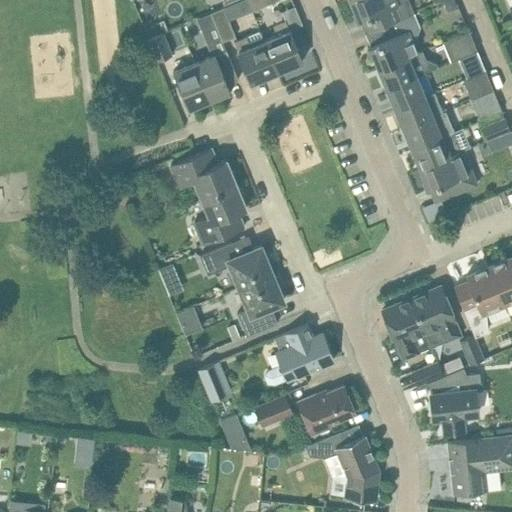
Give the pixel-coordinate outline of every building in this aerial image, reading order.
[(247,0),(252,10),(275,0),(247,0)] [(350,0),(354,10),(352,10),(357,21),(365,18),(370,30),(414,12),(408,0),(350,0)] [(210,12),(222,41),(235,35),(223,6),(210,12)] [(420,26),(414,12),(370,30),(375,43),(367,46),(372,57),(374,57),(378,67),(417,51),(412,38),(415,36),(420,26)] [(277,34),(264,39),(277,71),(302,60),(285,19),(273,24),(277,34)] [(277,71),(264,39),(259,29),(234,40),(251,82),(277,71)] [(469,30),(443,40),(451,60),(477,50),(469,30)] [(162,32),(148,38),(157,60),(172,54),(162,32)] [(215,53),(194,62),(210,99),(230,90),(227,83),(238,79),(226,49),(215,54),(215,53)] [(421,49),(417,51),(378,67),(386,87),(416,75),(437,66),(436,63),(424,58),(421,49)] [(210,99),(194,62),(173,71),(188,108),(210,99)] [(493,89),(485,69),(463,78),(471,99),(493,89)] [(425,94),(416,75),(386,87),(394,107),(425,94)] [(501,109),(493,89),(471,99),(479,119),(501,109)] [(443,110),(434,91),(425,94),(394,107),(403,127),(433,114),(443,110)] [(452,130),(444,110),(443,110),(433,114),(403,127),(411,147),(441,134),(452,130)] [(510,129),(504,116),(480,126),(486,140),(510,129)] [(452,130),(441,134),(411,147),(419,167),(450,154),(449,154),(460,149),(452,130)] [(195,180),(202,197),(235,183),(225,158),(216,162),(210,147),(171,163),(180,186),(195,180)] [(460,149),(449,154),(450,154),(419,167),(424,177),(422,178),(427,189),(435,186),(440,198),(477,183),(463,148),(460,149)] [(246,208),(235,183),(202,197),(209,214),(194,220),(204,243),(243,227),(237,212),(246,208)] [(230,264),(239,286),(272,272),(261,244),(237,254),(231,241),(200,254),(208,273),(230,264)] [(511,256),(511,255),(489,265),(505,303),(511,300),(511,256)] [(505,303),(489,265),(466,274),(469,279),(454,285),(474,333),(475,335),(487,330),(486,311),(505,303)] [(284,300),(272,272),(239,286),(248,307),(237,312),(246,335),(277,322),(271,305),(284,300)] [(455,318),(441,285),(411,297),(425,330),(431,345),(460,334),(454,318),(455,318)] [(425,330),(411,297),(382,309),(395,342),(396,342),(403,357),(417,351),(411,336),(425,330)] [(307,322),(295,327),(274,336),(279,349),(276,350),(288,378),(333,359),(322,331),(313,335),(307,322)] [(484,357),(475,335),(474,333),(459,340),(469,364),(484,357)] [(443,374),(437,360),(411,370),(417,385),(426,381),(443,374)] [(227,393),(214,361),(198,368),(212,399),(227,393)] [(430,393),(433,412),(433,418),(442,417),(447,428),(446,428),(446,429),(464,427),(462,414),(478,412),(475,388),(481,388),(480,371),(465,373),(463,367),(464,367),(463,366),(443,374),(426,381),(427,383),(428,382),(432,392),(430,393)] [(328,423),(355,412),(344,384),(317,395),(316,392),(298,400),(312,433),(330,426),(328,423)] [(292,412),(284,393),(255,406),(263,424),(292,412)] [(236,413),(220,420),(231,447),(251,449),(236,413)] [(33,431),(18,429),(16,444),(31,445),(33,431)] [(378,468),(376,462),(364,433),(344,441),(339,430),(305,445),(309,455),(325,456),(338,451),(347,473),(344,495),(375,498),(378,468)] [(480,437),(448,441),(454,493),(470,491),(471,494),(481,493),(481,490),(486,489),(484,470),(511,466),(511,433),(480,437)] [(93,437),(77,435),(75,449),(91,451),(93,437)] [(188,511),(185,498),(169,496),(167,511),(188,511)]
